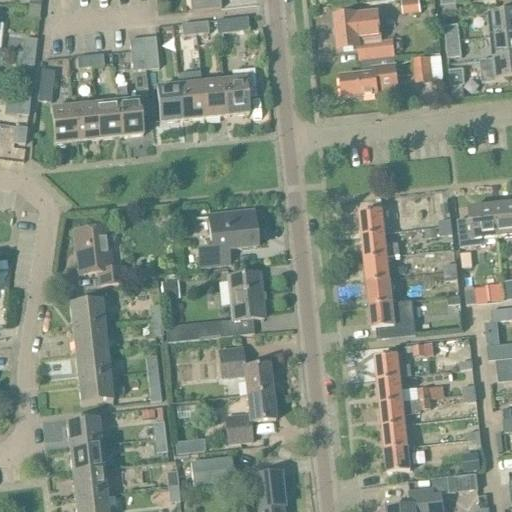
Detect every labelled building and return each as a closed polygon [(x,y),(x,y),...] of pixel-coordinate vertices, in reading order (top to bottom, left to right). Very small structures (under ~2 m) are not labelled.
[(190,0),(192,14),(221,11),(219,0),(190,0)] [(401,3),(403,18),(421,15),(419,0),(401,3)] [(457,15),(455,0),(441,0),(443,16),(457,15)] [(354,17),(334,19),(338,54),(359,51),(360,64),(380,62),(393,60),(391,44),(379,45),(377,31),(376,15),(356,17),(354,17)] [(491,40),(511,37),(511,15),(489,18),(491,40)] [(247,20),(216,24),(218,37),(249,34),(247,20)] [(209,36),(207,24),(194,26),(196,38),(209,36)] [(182,39),(196,38),(194,26),(181,28),(182,39)] [(460,43),(458,27),(445,29),(446,45),(460,43)] [(511,59),(511,37),(491,40),(494,62),(511,59)] [(142,40),(145,72),(158,70),(155,39),(142,40)] [(132,73),(145,72),(142,40),(128,42),(132,73)] [(26,41),(24,54),(36,55),(38,43),(26,41)] [(460,43),(446,45),(448,61),(462,60),(460,43)] [(36,55),(24,54),(22,68),(34,69),(36,55)] [(103,56),(90,58),(91,69),(104,68),(103,56)] [(78,70),(91,69),(90,58),(77,59),(78,70)] [(511,59),(494,62),(496,84),(511,82),(511,59)] [(413,62),(416,87),(432,85),(429,61),(413,62)] [(380,70),(379,63),(360,65),(362,77),(341,79),(343,101),(378,97),(376,84),(397,82),(395,68),(380,70)] [(450,73),(451,90),(465,88),(463,72),(450,73)] [(38,103),(51,104),(54,75),(41,73),(38,103)] [(223,85),(226,119),(249,117),(248,101),(257,100),(254,73),(232,75),(232,84),(223,85)] [(204,122),(226,119),(223,85),(201,87),(204,122)] [(181,124),(204,122),(201,87),(178,90),(181,124)] [(160,126),(181,124),(178,90),(156,92),(160,126)] [(20,91),(18,105),(30,106),(31,92),(20,91)] [(116,92),(117,105),(121,141),(143,138),(139,103),(127,104),(126,91),(116,92)] [(30,106),(18,105),(17,118),(28,119),(30,106)] [(121,141),(117,105),(96,107),(99,143),(121,141)] [(99,143),(96,107),(73,110),(77,145),(99,143)] [(77,145),(73,110),(50,112),(54,148),(77,145)] [(27,131),(16,130),(14,147),(25,148),(27,131)] [(511,207),(493,209),(497,241),(511,239),(511,207)] [(481,249),(480,243),(497,241),(493,209),(469,212),(470,222),(457,223),(460,251),(481,249)] [(362,239),(385,237),(382,213),(360,216),(362,239)] [(228,253),(257,250),(253,215),(208,219),(212,253),(197,255),(199,271),(229,267),(228,253)] [(453,239),(451,223),(439,224),(441,241),(453,239)] [(111,273),(109,251),(106,231),(73,235),(75,254),(77,253),(79,278),(98,276),(99,289),(125,286),(124,272),(111,273)] [(439,241),(438,232),(425,233),(427,242),(439,241)] [(362,239),(365,262),(400,259),(399,246),(386,248),(385,237),(362,239)] [(390,283),(387,263),(401,261),(400,259),(365,262),(367,286),(390,283)] [(443,269),(444,277),(458,276),(457,268),(443,269)] [(155,282),(154,271),(139,272),(140,284),(155,282)] [(233,324),(219,325),(164,330),(166,346),(220,341),(254,337),(252,322),(264,321),(260,276),(228,280),(233,324)] [(459,284),(458,276),(444,277),(445,285),(459,284)] [(367,286),(370,309),(392,307),(405,306),(403,292),(391,294),(390,283),(367,286)] [(178,284),(161,285),(163,303),(180,301),(178,284)] [(501,287),(484,289),(487,306),(503,305),(501,287)] [(474,294),(464,295),(466,309),(476,308),(474,294)] [(461,307),(460,299),(447,301),(448,309),(461,307)] [(69,307),(72,334),(104,330),(101,304),(69,307)] [(392,307),(370,309),(372,332),(395,330),(392,307)] [(150,309),(151,325),(162,324),(161,308),(150,309)] [(511,311),(490,314),(492,326),(511,323),(511,311)] [(162,324),(151,325),(153,340),(164,339),(162,324)] [(72,334),(75,359),(107,355),(104,330),(72,334)] [(433,358),(432,347),(413,349),(414,360),(433,358)] [(241,353),(222,355),(219,355),(221,368),(227,368),(229,381),(244,379),(247,400),(272,397),(269,368),(244,371),(241,353)] [(75,359),(78,384),(109,380),(107,355),(75,359)] [(375,360),(378,383),(401,381),(411,380),(410,368),(399,369),(398,358),(375,360)] [(145,360),(147,376),(158,375),(156,359),(145,360)] [(497,375),(511,373),(511,362),(496,365),(497,375)] [(511,384),(511,373),(497,375),(498,386),(511,384)] [(161,405),(158,375),(147,376),(151,406),(161,405)] [(109,380),(78,384),(80,408),(112,405),(109,380)] [(401,381),(378,383),(380,407),(437,401),(445,400),(443,389),(402,394),(401,381)] [(477,397),(476,389),(463,391),(463,399),(477,397)] [(272,397),(247,400),(249,419),(225,422),(228,449),(252,446),(250,426),(275,424),(272,397)] [(463,399),(464,407),(478,405),(477,397),(463,399)] [(380,407),(383,430),(406,428),(405,418),(421,416),(421,414),(438,412),(437,401),(380,407)] [(194,408),(176,410),(177,423),(196,421),(194,408)] [(511,412),(501,414),(502,425),(511,423),(511,412)] [(154,413),(141,414),(142,423),(155,421),(154,413)] [(66,426),(69,452),(101,449),(98,422),(66,426)] [(511,423),(502,425),(505,442),(511,441),(511,423)] [(447,424),(437,425),(438,435),(447,434),(447,424)] [(153,427),(155,442),(166,441),(164,425),(153,427)] [(383,430),(385,453),(408,451),(406,428),(383,430)] [(420,429),(409,430),(410,441),(421,440),(420,429)] [(467,437),(468,445),(481,444),(480,436),(467,437)] [(166,441),(155,442),(157,457),(168,456),(166,441)] [(191,444),(174,446),(175,459),(192,457),(191,444)] [(468,445),(469,453),(482,452),(481,444),(468,445)] [(103,473),(101,449),(69,452),(72,476),(103,473)] [(411,474),(408,451),(385,453),(388,477),(411,474)] [(231,461),(191,466),(194,490),(234,486),(231,461)] [(72,476),(75,502),(106,499),(103,473),(72,476)] [(166,476),(168,491),(179,490),(178,485),(177,475),(166,476)] [(253,480),(257,511),(253,511),(282,511),(283,510),(285,510),(281,477),(274,478),(274,477),(253,480)] [(479,494),(478,478),(449,481),(450,497),(479,494)] [(178,485),(179,490),(180,505),(193,503),(190,484),(178,485)] [(179,490),(168,491),(170,506),(180,505),(179,490)] [(387,511),(444,511),(443,498),(434,499),(434,493),(408,495),(410,508),(387,511)] [(107,511),(106,499),(75,502),(75,511),(107,511)]
